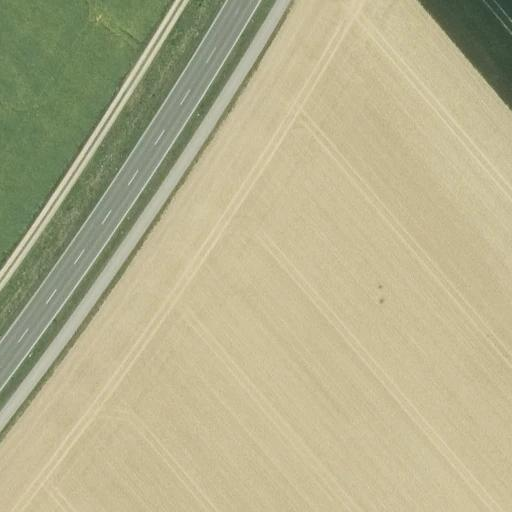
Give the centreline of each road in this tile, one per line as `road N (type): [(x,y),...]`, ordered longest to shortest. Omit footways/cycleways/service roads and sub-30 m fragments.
road 1 (track): [(0,420),(92,299),(282,0)]
road 2 (secondary): [(0,363),(87,244),(242,0)]
road 3 (track): [(0,267),(176,0)]
